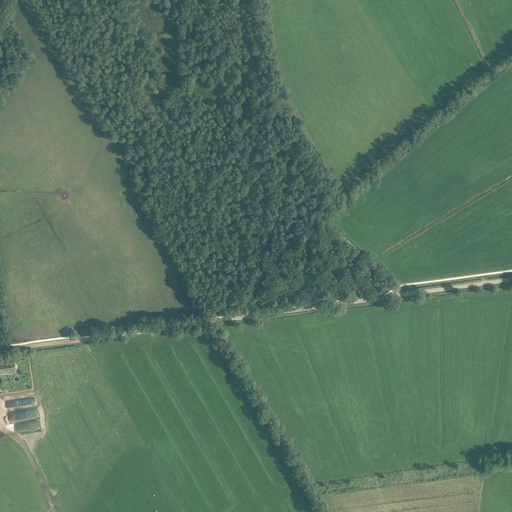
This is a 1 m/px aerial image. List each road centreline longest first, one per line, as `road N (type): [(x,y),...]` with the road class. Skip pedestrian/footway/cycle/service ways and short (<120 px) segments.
road 1 (track): [(511,279),(0,349)]
road 2 (track): [(0,405),(5,430),(20,437),(55,511)]
